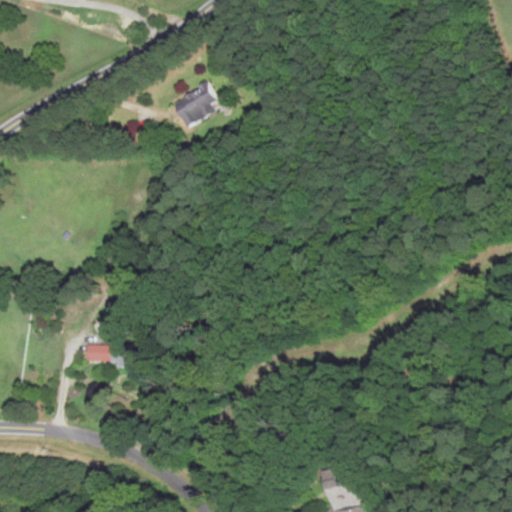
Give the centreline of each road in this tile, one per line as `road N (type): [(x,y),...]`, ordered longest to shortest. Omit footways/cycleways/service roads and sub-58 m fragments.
road 1 (residential): [(0,135),(218,0)]
road 2 (residential): [(0,427),(59,429),(114,443),(158,466),(206,511)]
